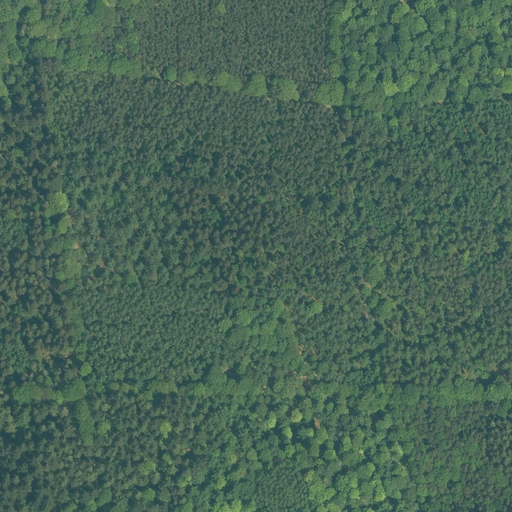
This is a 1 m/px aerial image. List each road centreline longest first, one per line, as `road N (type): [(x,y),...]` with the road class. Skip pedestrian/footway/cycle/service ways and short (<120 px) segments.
road 1 (track): [(0,393),(511,401)]
road 2 (track): [(100,511),(44,142),(24,73)]
road 3 (track): [(422,511),(386,399),(341,110)]
road 4 (track): [(0,104),(32,64),(341,110)]
